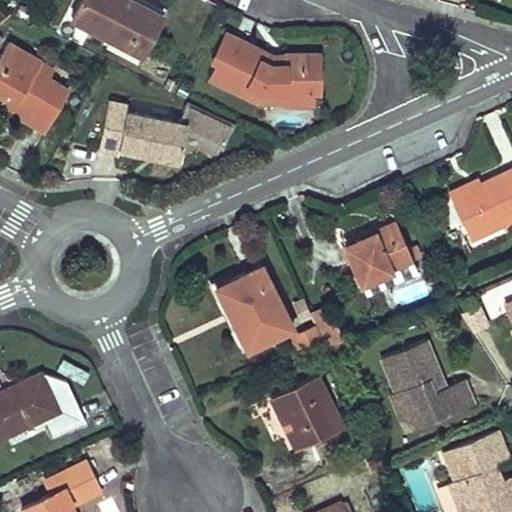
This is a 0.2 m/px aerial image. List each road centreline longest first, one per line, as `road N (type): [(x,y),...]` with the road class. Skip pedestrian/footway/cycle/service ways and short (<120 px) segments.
road 1 (residential): [(136,259),(511,80)]
road 2 (residential): [(97,310),(186,486)]
road 3 (residential): [(354,0),(511,58)]
road 4 (residential): [(136,259),(130,240),(106,217),(73,215),(46,235)]
